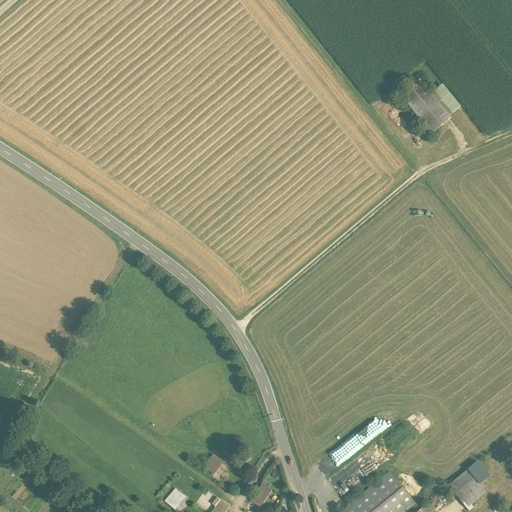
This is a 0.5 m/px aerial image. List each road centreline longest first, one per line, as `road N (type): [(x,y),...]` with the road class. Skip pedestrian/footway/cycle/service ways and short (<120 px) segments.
road 1 (residential): [(0,150),(162,261),(236,330),(257,368),(305,511)]
road 2 (track): [(133,240),(0,455)]
road 3 (track): [(236,330),(420,172)]
road 4 (track): [(420,172),(282,0)]
road 5 (track): [(420,172),(511,281)]
